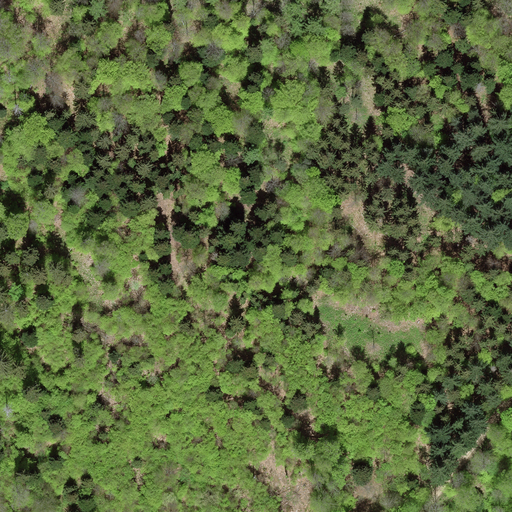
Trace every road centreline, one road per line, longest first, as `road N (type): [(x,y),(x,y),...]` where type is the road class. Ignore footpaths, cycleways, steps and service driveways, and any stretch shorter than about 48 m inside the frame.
road 1 (track): [(62,511),(58,492),(101,312),(191,511)]
road 2 (track): [(422,511),(511,393)]
